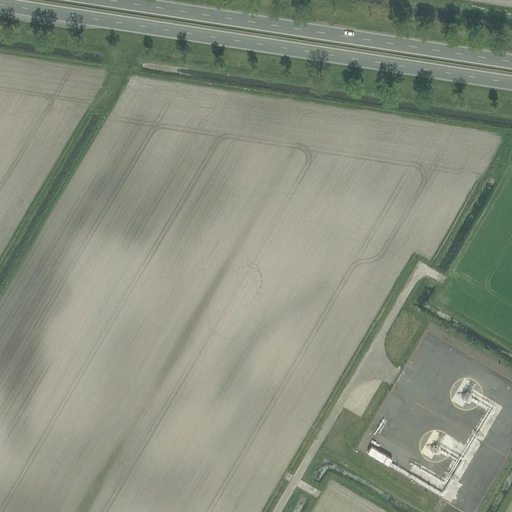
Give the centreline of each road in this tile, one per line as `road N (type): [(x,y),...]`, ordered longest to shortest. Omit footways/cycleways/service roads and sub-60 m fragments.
road 1 (trunk): [(0,3),(511,83)]
road 2 (trunk): [(511,60),(112,0)]
